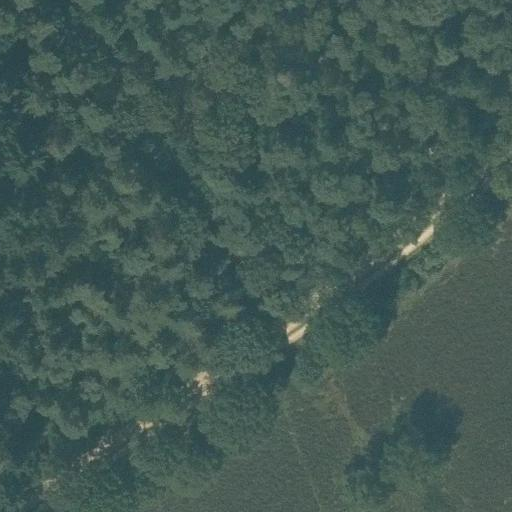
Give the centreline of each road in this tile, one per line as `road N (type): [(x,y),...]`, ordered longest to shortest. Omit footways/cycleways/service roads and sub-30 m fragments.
road 1 (track): [(29,511),(353,275),(511,147)]
road 2 (track): [(288,334),(164,130)]
road 3 (track): [(164,130),(79,0)]
road 4 (track): [(164,130),(247,0)]
